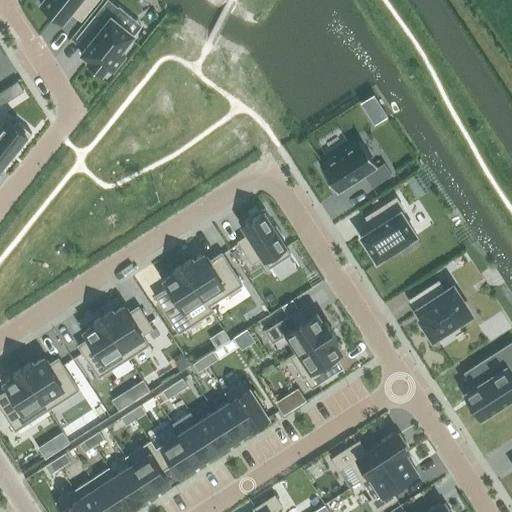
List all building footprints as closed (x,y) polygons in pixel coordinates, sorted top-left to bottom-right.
[(43,0),(40,3),(63,21),(71,11),(81,19),(96,0),(43,0)] [(109,0),(107,0),(95,16),(105,24),(111,16),(118,7),(109,0)] [(95,16),(77,38),(87,46),(81,54),(89,60),(87,61),(102,73),(108,67),(113,71),(125,55),(120,51),(133,34),(111,16),(105,24),(95,16)] [(388,116),(374,94),(361,103),(374,124),(388,116)] [(0,168),(16,148),(18,150),(32,133),(17,120),(14,124),(7,119),(0,127),(0,168)] [(360,140),(320,166),(337,193),(378,167),(360,140)] [(384,163),(364,175),(372,187),(392,174),(384,163)] [(362,235),(360,236),(361,238),(361,237),(376,259),(375,260),(376,261),(378,260),(399,247),(403,253),(418,243),(414,237),(417,235),(401,211),(404,210),(396,198),(375,211),(382,222),(362,235)] [(249,236),(238,242),(252,264),(262,257),(269,268),(291,253),(282,239),(284,237),(276,225),(273,226),(264,211),(242,226),(249,236)] [(192,258),(182,264),(209,306),(209,305),(242,284),(222,253),(209,262),(203,254),(194,260),(192,258)] [(169,287),(155,296),(179,333),(213,311),(209,305),(209,306),(182,264),(172,271),(173,273),(164,279),(169,287)] [(438,281),(417,294),(424,305),(418,309),(423,318),(421,319),(423,322),(422,323),(423,324),(424,323),(430,334),(429,334),(430,336),(431,335),(433,338),(470,314),(452,287),(445,291),(438,281)] [(288,315),(299,309),(292,299),(282,306),(288,315)] [(112,309),(102,316),(129,357),(149,344),(142,335),(153,328),(139,307),(129,313),(123,305),(114,311),(112,309)] [(288,315),(265,330),(273,342),(286,333),(297,351),(298,352),(331,330),(325,320),(322,321),(316,312),(308,317),(301,307),(299,309),(288,315)] [(89,339),(79,346),(99,377),(129,357),(102,316),(92,322),(93,325),(84,331),(89,339)] [(297,351),(289,356),(303,377),(304,376),(312,387),(341,368),(334,357),(342,352),(336,342),(338,341),(331,330),(298,352),(297,351)] [(466,393),(464,394),(470,403),(480,417),(511,396),(511,341),(465,372),(474,387),(466,393)] [(213,350),(203,357),(208,365),(218,358),(213,350)] [(32,361),(22,367),(49,409),(79,389),(59,358),(49,365),(43,357),(34,363),(32,361)] [(203,357),(193,363),(198,371),(208,365),(203,357)] [(9,390),(0,396),(0,406),(15,430),(49,409),(22,367),(12,374),(13,376),(4,382),(9,390)] [(182,377),(172,384),(177,392),(187,386),(182,377)] [(244,379),(225,392),(230,400),(231,400),(250,429),(269,417),(260,404),(263,402),(255,389),(252,391),(244,379)] [(133,386),(139,397),(150,390),(143,380),(133,386)] [(172,384),(162,390),(167,398),(177,392),(172,384)] [(276,403),(283,414),(291,410),(284,398),(276,403)] [(230,400),(214,411),(233,440),(250,429),(231,400),(230,400)] [(141,404),(131,410),(136,419),(146,412),(141,404)] [(131,410),(121,417),(126,425),(136,419),(131,410)] [(214,411),(196,422),(216,451),(233,440),(214,411)] [(196,422),(179,433),(198,462),(216,451),(196,422)] [(99,431),(89,437),(95,445),(105,439),(99,431)] [(64,432),(57,437),(63,446),(70,442),(64,432)] [(359,440),(332,457),(340,469),(350,462),(361,480),(407,451),(405,449),(409,447),(399,432),(396,434),(394,432),(366,450),(359,440)] [(156,448),(155,448),(167,467),(173,464),(180,475),(198,462),(179,433),(156,448)] [(89,437),(79,443),(85,452),(95,445),(89,437)] [(151,440),(125,456),(130,464),(131,464),(150,494),(169,482),(162,471),(167,467),(155,448),(156,448),(151,440)] [(407,451),(361,480),(373,498),(368,501),(376,511),(397,498),(390,488),(417,471),(406,453),(407,452),(407,451)] [(65,453),(55,459),(60,467),(70,461),(65,453)] [(55,459),(45,465),(50,473),(60,467),(55,459)] [(114,474),(114,475),(133,505),(150,494),(131,464),(130,464),(114,474)] [(109,466),(91,478),(113,511),(121,511),(133,505),(114,475),(114,474),(109,466)] [(113,511),(91,478),(74,489),(88,511),(113,511)] [(88,511),(74,489),(55,501),(62,511),(88,511)] [(285,511),(275,495),(253,508),(255,511),(285,511)] [(405,511),(402,511),(450,511),(445,503),(442,505),(440,502),(424,511),(405,511)]
